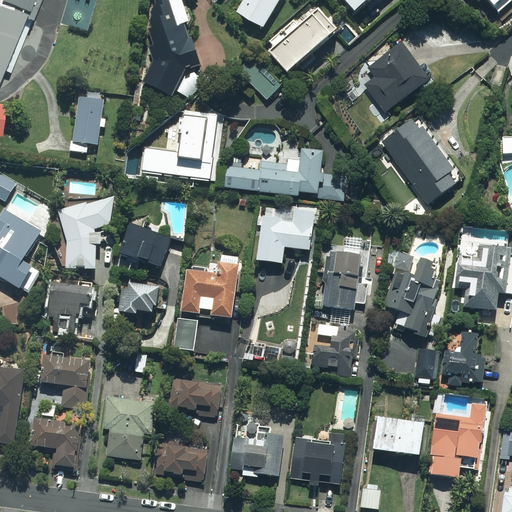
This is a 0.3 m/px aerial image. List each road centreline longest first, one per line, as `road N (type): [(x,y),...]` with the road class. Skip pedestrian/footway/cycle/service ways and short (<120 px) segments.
road 1 (unknown): [(109,242),(79,503)]
road 2 (unknown): [(371,306),(349,511)]
road 3 (unknown): [(286,118),(414,0)]
road 4 (residential): [(0,493),(139,511)]
